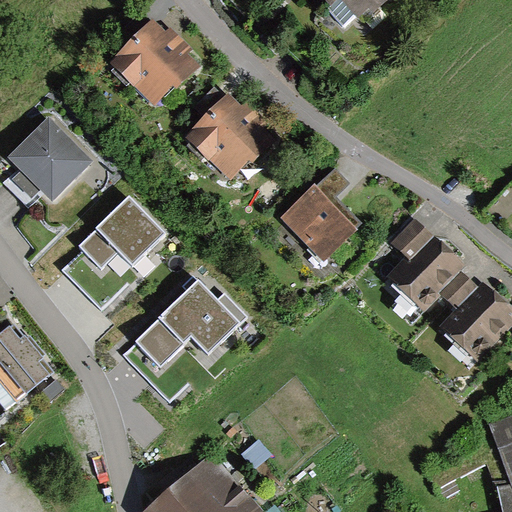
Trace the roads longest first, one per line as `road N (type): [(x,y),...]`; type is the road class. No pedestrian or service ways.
road 1 (residential): [(511,249),(255,76),(189,0)]
road 2 (residential): [(127,511),(96,369),(0,250)]
